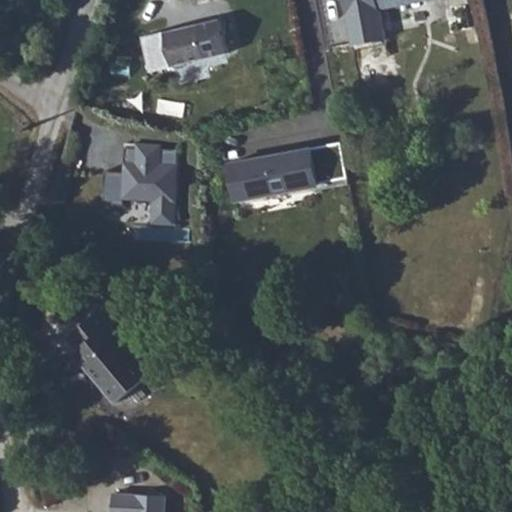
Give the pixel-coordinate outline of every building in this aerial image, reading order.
[(215,0),(189,0),(136,20),(149,51),(224,23),(215,0)] [(339,0),(343,29),(376,25),(372,0),(339,0)] [(122,151),(103,151),(102,184),(123,184),(123,178),(152,179),(152,202),(175,203),(176,127),(159,127),(160,123),(134,123),(135,126),(122,126),(122,151)] [(291,133),(227,145),(234,181),(307,166),(307,164),(344,156),(338,124),(308,129),(310,139),(293,142),(291,133)] [(72,327),(68,332),(108,383),(144,353),(104,305),(109,301),(100,289),(62,314),(72,327)] [(152,480),(100,473),(97,498),(119,501),(119,507),(116,506),(114,511),(151,511),(152,511),(148,511),(152,480)]
